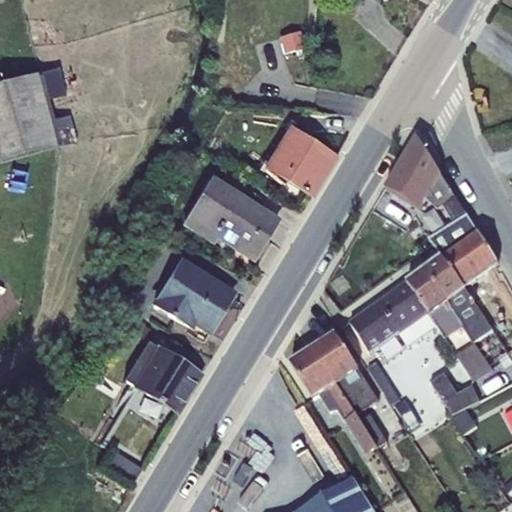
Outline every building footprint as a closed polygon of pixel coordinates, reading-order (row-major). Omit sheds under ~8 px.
[(299,33),(279,39),(283,54),(304,50),(299,33)] [(39,75),(0,86),(0,164),(59,148),(39,75)] [(285,131),(262,170),(310,198),(333,160),(285,131)] [(453,226),(467,218),(416,138),(385,190),(420,211),(426,201),(437,211),(442,208),(453,226)] [(207,183),(180,229),(211,248),(216,240),(252,262),(275,224),(207,183)] [(467,218),(453,226),(429,241),(441,259),(462,290),(498,264),(467,218)] [(441,259),(423,271),(462,328),(474,344),(492,371),(510,359),(462,290),(441,259)] [(177,264),(150,306),(188,329),(191,323),(209,334),(231,297),(177,264)] [(423,271),(406,284),(435,328),(443,342),(462,328),(423,271)] [(435,328),(406,284),(349,325),(370,356),(399,336),(407,348),(435,328)] [(335,336),(312,350),(355,416),(378,402),(335,336)] [(492,371),(474,344),(456,357),(474,383),(492,371)] [(146,345),(122,384),(176,416),(199,378),(146,345)] [(355,416),(312,350),(290,365),(313,401),(318,398),(329,414),(337,412),(365,457),(376,450),(359,423),(355,416)] [(376,365),(368,370),(392,406),(400,401),(376,365)] [(444,375),(431,384),(452,417),(479,403),(473,387),(457,396),(444,375)] [(405,402),(395,408),(411,434),(421,428),(405,402)] [(465,411),(452,420),(464,437),(477,428),(465,411)] [(370,416),(359,423),(376,450),(386,443),(370,416)] [(113,453),(102,470),(129,487),(140,470),(113,453)] [(300,511),(371,511),(352,481),(300,511)] [(511,481),(503,490),(511,500),(511,481)]
